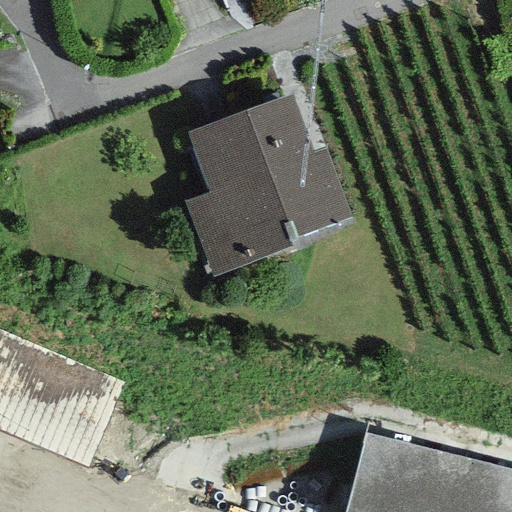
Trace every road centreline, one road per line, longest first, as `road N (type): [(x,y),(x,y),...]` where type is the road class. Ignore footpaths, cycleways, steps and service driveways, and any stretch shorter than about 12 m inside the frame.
road 1 (residential): [(366,0),(59,112)]
road 2 (unknown): [(0,10),(79,96),(106,94)]
